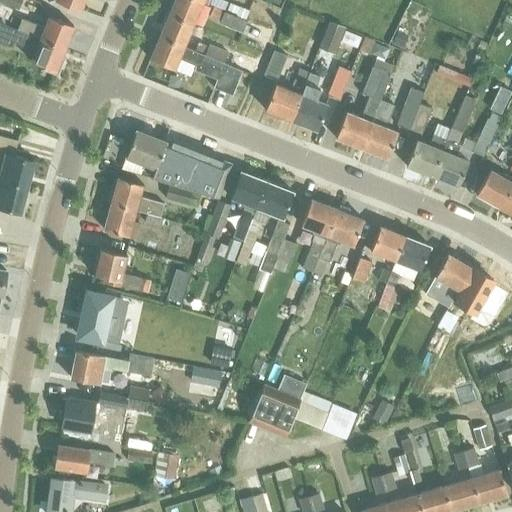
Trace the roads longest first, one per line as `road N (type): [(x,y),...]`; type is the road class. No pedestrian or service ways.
road 1 (residential): [(511,250),(433,209),(101,81)]
road 2 (residential): [(2,511),(24,354),(82,124)]
